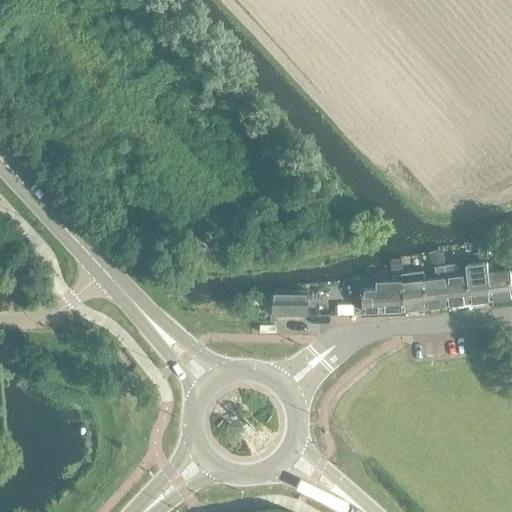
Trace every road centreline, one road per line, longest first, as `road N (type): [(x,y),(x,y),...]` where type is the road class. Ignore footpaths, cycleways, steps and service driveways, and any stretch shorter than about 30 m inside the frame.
road 1 (secondary): [(208,383),(102,270)]
road 2 (secondary): [(102,270),(0,158)]
